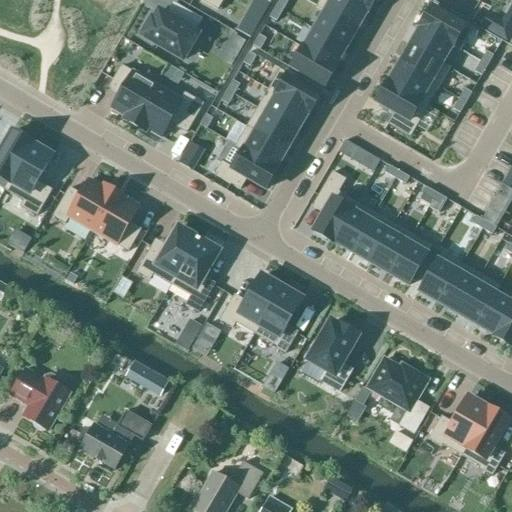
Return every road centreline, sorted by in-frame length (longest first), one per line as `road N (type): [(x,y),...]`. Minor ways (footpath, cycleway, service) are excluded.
road 1 (residential): [(0,88),(256,239)]
road 2 (residential): [(256,239),(511,387)]
road 3 (residential): [(256,239),(399,0)]
road 4 (residential): [(108,511),(0,448)]
